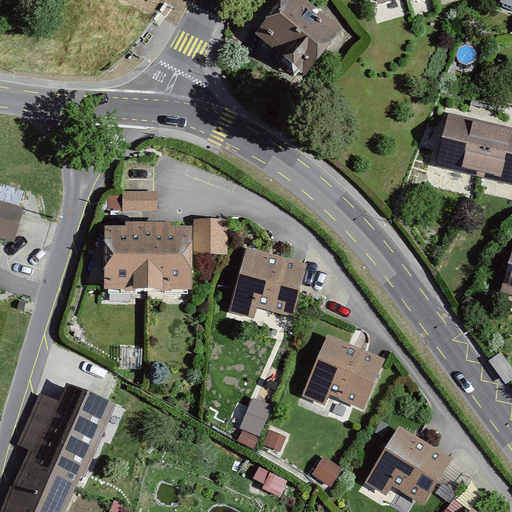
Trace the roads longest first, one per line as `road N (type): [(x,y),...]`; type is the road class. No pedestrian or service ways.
road 1 (secondary): [(223,127),(308,179),(352,221),(511,429)]
road 2 (residential): [(87,170),(0,462)]
road 3 (tertiary): [(216,0),(145,109)]
